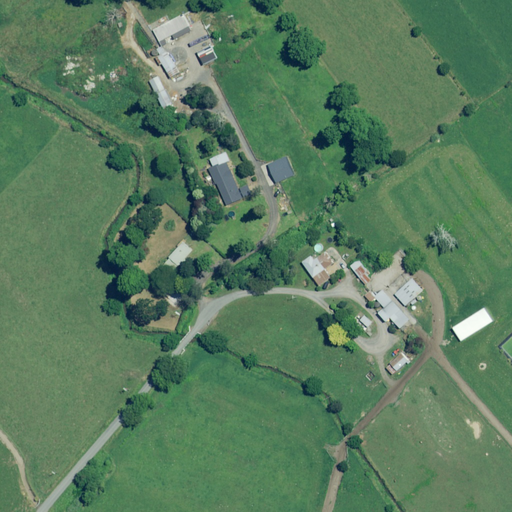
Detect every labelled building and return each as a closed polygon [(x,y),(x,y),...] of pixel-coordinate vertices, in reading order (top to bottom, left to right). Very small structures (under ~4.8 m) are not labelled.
[(155,31),(161,42),(162,45),(169,42),(170,44),(175,42),(173,36),(191,27),(185,16),(155,31)] [(222,42),(210,18),(203,22),(215,45),(222,42)] [(181,73),(165,47),(159,50),(154,53),(161,66),(164,65),(172,79),(181,73)] [(157,95),(166,90),(159,77),(151,82),(157,95)] [(165,109),(174,104),(166,90),(157,95),(165,109)] [(174,104),(165,109),(170,119),(179,114),(174,104)] [(231,162),(228,153),(212,160),(215,168),(211,170),(216,182),(217,181),(228,207),(242,201),(226,164),(231,162)] [(295,176),(287,158),(270,165),(278,184),(295,176)] [(253,185),(249,175),(240,178),(244,188),(241,190),(245,199),(252,196),(248,186),(253,185)] [(184,243),(171,259),(165,267),(173,273),(179,265),(186,271),(192,264),(187,260),(194,251),(184,243)] [(335,264),(328,253),(316,261),(313,257),(304,263),(321,287),(332,279),(326,270),(335,264)] [(372,275),(360,259),(351,267),(366,286),(372,281),(369,277),(372,275)] [(424,291),(413,280),(396,295),(408,307),(415,301),(414,300),(424,291)] [(383,312),(379,309),(377,311),(380,315),(388,322),(392,319),(402,329),(413,319),(394,301),(384,290),(376,298),(386,309),(383,312)] [(377,300),(370,292),(365,296),(372,304),(377,300)] [(494,322),(486,309),(455,329),(463,342),(494,322)] [(374,323),(362,312),(357,317),(369,328),(374,323)] [(387,368),(394,376),(407,364),(409,366),(412,363),(402,352),(390,363),(391,364),(387,368)] [(484,422),(469,404),(465,407),(468,411),(465,414),(477,428),(484,422)]
